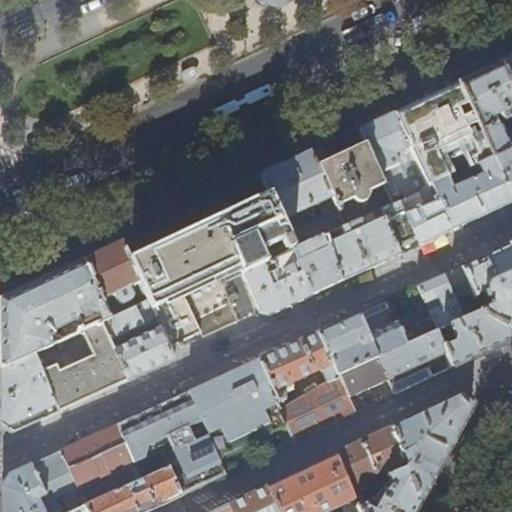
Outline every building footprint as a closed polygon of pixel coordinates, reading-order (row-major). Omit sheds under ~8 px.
[(511,58),(500,64),(511,88),(511,58)] [(511,88),(500,64),(483,72),(458,83),(493,159),(511,198),(511,88)] [(424,99),(395,113),(428,188),(432,187),(448,179),(478,165),(493,159),(458,83),(424,99)] [(379,121),(358,130),(389,195),(394,193),(396,198),(392,201),(393,204),(399,201),(428,188),(395,113),(379,121)] [(333,143),(311,153),(344,227),(346,226),(379,211),(393,204),(392,201),(389,195),(358,130),(333,143)] [(311,153),(292,162),(259,177),(263,185),(268,196),(294,249),(322,237),(344,227),(311,153)] [(511,198),(493,159),(478,165),(482,175),(453,189),(448,179),(432,187),(452,231),(485,216),(511,203),(511,198)] [(432,187),(428,188),(399,201),(420,246),(434,240),(452,231),(432,187)] [(210,223),(131,261),(145,292),(149,301),(156,317),(162,329),(170,347),(201,333),(183,295),(230,272),(236,269),(240,268),(242,273),(292,251),(294,249),(268,196),(245,206),(210,223)] [(399,201),(393,204),(379,211),(394,242),(400,255),(409,251),(420,246),(399,201)] [(379,211),(346,226),(352,238),(328,249),(322,237),(294,249),(292,251),(311,296),(376,266),(400,255),(394,242),(379,211)] [(105,250),(83,260),(110,319),(134,308),(131,302),(133,298),(145,292),(131,261),(122,242),(105,250)] [(461,267),(474,296),(481,293),(484,300),(488,298),(492,306),(480,311),(477,312),(511,330),(511,244),(488,255),(476,261),(461,267)] [(292,251),(242,273),(259,311),(260,313),(268,316),(285,308),(311,296),(292,251)] [(110,319),(83,260),(48,277),(16,292),(0,299),(0,345),(0,367),(0,369),(33,354),(57,343),(54,336),(50,334),(53,329),(77,319),(83,331),(100,323),(110,319)] [(454,271),(444,275),(463,319),(435,332),(450,369),(475,357),(506,342),(511,332),(511,330),(477,312),(480,311),(474,296),(461,267),(454,271)] [(435,332),(463,319),(444,275),(430,282),(407,292),(387,302),(405,346),(435,332)] [(0,299),(16,292),(13,285),(0,290),(0,367),(0,345),(0,299)] [(151,319),(156,317),(149,301),(143,303),(151,319)] [(426,361),(439,356),(445,371),(450,369),(435,332),(405,346),(387,302),(372,308),(360,314),(378,360),(379,359),(388,380),(395,395),(421,382),(432,377),(426,361)] [(134,308),(110,319),(100,323),(108,341),(144,325),(135,307),(134,308)] [(339,324),(318,333),(336,379),(340,377),(378,360),(360,314),(339,324)] [(108,341),(100,323),(83,331),(82,332),(93,355),(58,371),(55,365),(41,371),(58,412),(93,396),(103,392),(126,381),(113,351),(108,341)] [(172,352),(170,347),(162,329),(113,351),(126,381),(149,370),(175,358),(172,352)] [(327,383),(336,379),(318,333),(289,347),(259,361),(282,411),(289,408),(285,400),(290,392),(295,390),(292,384),(321,370),(327,383)] [(33,354),(0,369),(1,378),(1,406),(1,424),(14,432),(58,412),(41,371),(33,354)] [(340,377),(356,413),(358,412),(351,397),(369,388),(388,380),(379,359),(378,360),(340,377)] [(227,375),(187,394),(215,452),(252,434),(255,440),(285,425),(279,412),(282,411),(259,361),(227,375)] [(289,408),(282,411),(279,412),(285,425),(294,442),(327,427),(356,413),(340,377),(336,379),(327,383),(327,384),(289,408)] [(130,420),(115,427),(133,465),(160,453),(167,467),(169,467),(172,474),(182,495),(226,475),(215,452),(187,394),(167,403),(130,420)] [(461,395),(390,428),(419,502),(441,462),(472,405),(462,394),(461,395)] [(91,438),(60,452),(79,489),(133,465),(115,427),(91,438)] [(413,511),(419,502),(390,428),(362,441),(334,454),(334,455),(348,487),(386,470),(390,480),(379,491),(375,499),(369,495),(368,500),(364,502),(359,491),(351,495),(358,511),(413,511)] [(79,489),(60,452),(50,457),(42,461),(21,470),(11,475),(2,488),(3,510),(3,511),(63,511),(63,510),(62,511),(56,498),(63,503),(67,511),(74,511),(83,508),(87,506),(79,489)] [(358,511),(351,495),(348,487),(334,455),(333,456),(301,471),(268,487),(267,487),(277,511),(334,511),(344,508),(345,511),(358,511)] [(172,474),(169,467),(167,467),(140,480),(87,506),(83,508),(85,511),(146,511),(182,495),(172,474)] [(237,500),(211,511),(277,511),(267,487),(266,486),(237,500)]
